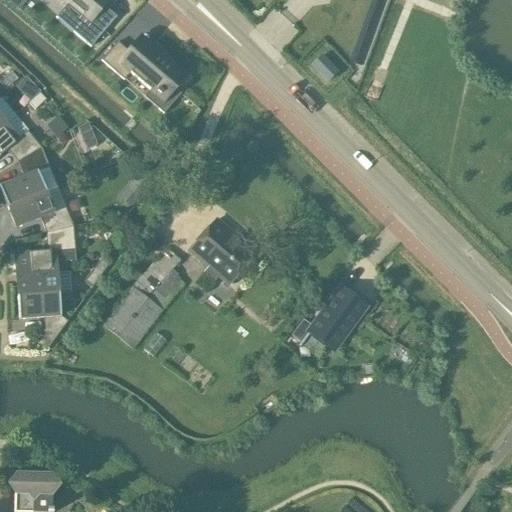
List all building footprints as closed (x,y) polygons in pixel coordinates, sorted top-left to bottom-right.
[(63,0),(86,19),(74,33),(91,47),(110,24),(97,13),(108,0),(63,0)] [(124,81),(130,73),(164,103),(187,77),(166,58),(169,56),(154,43),(153,45),(142,36),(128,52),(117,42),(101,61),(124,81)] [(312,66),(328,83),(339,72),(323,55),(312,66)] [(28,103),(29,104),(40,93),(40,92),(26,77),(15,87),(30,102),(28,103)] [(46,100),(40,93),(29,104),(35,111),(46,100)] [(18,163),(42,149),(41,149),(28,132),(18,139),(5,123),(0,127),(0,155),(7,150),(18,162),(18,163)] [(80,136),(91,131),(88,123),(76,128),(80,136)] [(0,190),(7,208),(46,192),(57,188),(49,168),(42,149),(18,163),(24,177),(0,187),(0,190)] [(139,173),(129,184),(142,195),(151,184),(139,173)] [(47,233),(73,227),(66,208),(65,208),(57,188),(46,192),(7,208),(16,229),(40,219),(47,233)] [(217,220),(189,251),(209,268),(204,274),(215,283),(219,277),(230,286),(257,254),(217,220)] [(14,254),(16,276),(57,273),(56,262),(76,261),(73,228),(47,234),(48,252),(14,254)] [(140,279),(133,288),(163,311),(185,284),(180,280),(181,279),(178,277),(179,275),(173,270),(181,262),(167,249),(140,279)] [(102,276),(110,264),(103,258),(94,270),(102,276)] [(94,270),(85,282),(93,288),(102,276),(94,270)] [(17,298),(59,294),(57,273),(16,276),(16,277),(17,298)] [(163,311),(133,288),(104,326),(133,349),(163,311)] [(324,345),(334,331),(342,337),(366,306),(342,288),(312,328),(302,321),(290,337),(301,345),(309,334),(324,345)] [(59,295),(59,294),(17,298),(19,320),(44,318),(46,348),(49,349),(68,322),(61,317),(59,295)] [(14,502),(13,503),(22,511),(52,511),(52,510),(52,505),(62,495),(52,485),(52,477),(44,476),(43,475),(42,476),(26,476),(25,475),(24,475),(15,475),(15,485),(14,485),(15,486),(14,502)]
